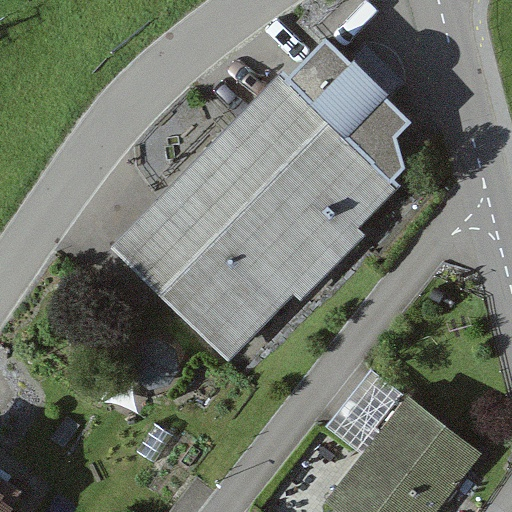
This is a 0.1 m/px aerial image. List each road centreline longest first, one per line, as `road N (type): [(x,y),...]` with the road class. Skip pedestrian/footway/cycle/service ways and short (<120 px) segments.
road 1 (residential): [(482,220),(431,247),(223,511)]
road 2 (residential): [(255,0),(138,90),(0,283)]
road 3 (residential): [(438,0),(482,174),(482,220)]
